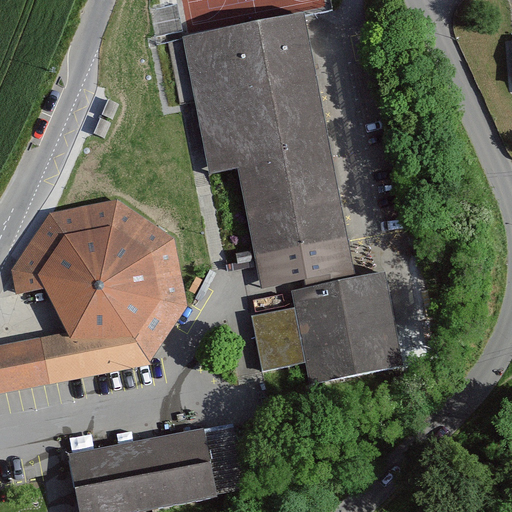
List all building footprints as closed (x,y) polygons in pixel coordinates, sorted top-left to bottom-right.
[(208,177),(239,171),(256,261),(350,243),(307,17),(183,40),(208,177)] [(118,104),(109,100),(103,113),(113,117),(118,104)] [(109,124),(100,120),(95,133),(104,137),(109,124)] [(0,395),(150,367),(149,362),(186,309),(174,243),(119,205),(51,216),(9,273),(15,299),(48,294),(69,336),(0,349),(0,395)] [(406,370),(390,276),(292,293),(295,310),(251,318),(260,372),(307,364),(311,386),(406,370)] [(114,449),(67,458),(77,511),(136,511),(246,491),(233,426),(114,449)]
